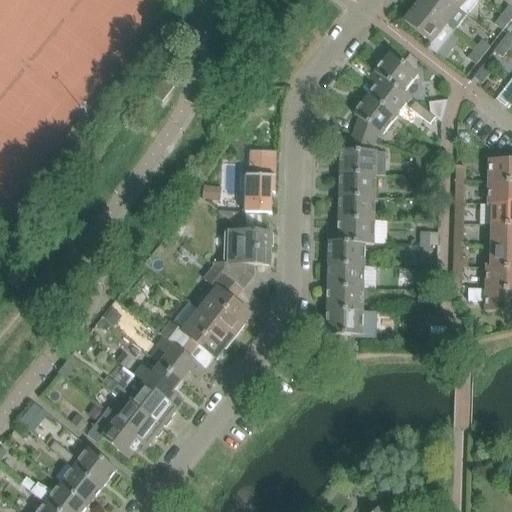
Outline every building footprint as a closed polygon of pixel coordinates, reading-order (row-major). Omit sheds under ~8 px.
[(467,16),(446,0),(421,0),(418,5),(453,33),(467,16)] [(446,0),(467,16),(479,0),(446,0)] [(453,33),(418,5),(404,23),(431,44),(427,48),(436,55),(453,33)] [(511,19),(511,9),(509,7),(501,16),(510,23),(511,19)] [(510,23),(501,16),(494,25),(502,32),(503,30),(510,23)] [(511,46),(511,37),(508,34),(501,43),(509,50),(511,46)] [(475,50),(483,56),(490,48),(482,41),(475,50)] [(502,59),(509,50),(501,43),(494,52),(502,59)] [(476,65),(483,56),(475,50),(468,59),(476,65)] [(404,94),(418,76),(390,53),(376,71),(404,94)] [(489,75),(481,69),(474,78),(482,84),(489,75)] [(411,99),(404,94),(376,71),(369,80),(376,86),(368,96),(396,119),(411,99)] [(511,79),(495,101),(506,110),(509,105),(511,107),(511,79)] [(162,103),(174,88),(164,80),(163,80),(152,95),(162,103)] [(396,119),(368,96),(353,115),(358,119),(352,135),(375,143),(378,134),(382,137),(396,119)] [(420,117),(425,110),(415,102),(410,109),(420,117)] [(420,117),(430,125),(435,118),(425,110),(420,117)] [(340,151),(340,174),(376,175),(384,176),(384,156),(377,152),(372,152),(375,143),(352,135),(346,152),(340,151)] [(275,194),(275,177),(276,153),(247,152),(245,212),(217,211),(245,234),(246,214),(271,215),(272,194),(275,194)] [(489,161),(489,183),(511,183),(511,161),(499,161),(489,161)] [(464,168),(456,167),(456,182),(464,182),(464,168)] [(339,198),(375,199),(376,175),(340,174),(339,198)] [(456,182),(455,204),(463,204),(464,182),(456,182)] [(511,205),(511,183),(489,183),(488,206),(492,206),(492,205),(511,205)] [(221,187),(203,185),(201,199),(219,201),(221,187)] [(422,188),(422,200),(431,200),(432,188),(422,188)] [(338,221),(375,222),(375,199),(339,198),(338,221)] [(431,213),(431,200),(422,200),(422,213),(431,213)] [(455,218),(455,220),(463,220),(463,204),(455,204),(455,218)] [(492,206),(492,226),(511,226),(511,205),(492,205),(492,206)] [(338,221),(338,234),(329,234),(329,243),(365,244),(374,245),(375,222),(338,221)] [(462,244),(463,226),(454,225),(454,244),(462,244)] [(511,226),(492,226),(491,248),(511,248),(511,226)] [(430,246),(430,234),(421,233),(421,246),(430,246)] [(270,267),(271,235),(245,234),(225,234),(224,264),(214,264),(214,268),(242,290),(253,277),(250,275),(250,266),(270,267)] [(329,243),(328,266),(364,268),(365,244),(329,243)] [(454,244),(453,258),(462,258),(462,244),(454,244)] [(430,246),(421,246),(420,246),(420,259),(429,259),(430,246)] [(511,248),(491,248),(491,268),(491,269),(511,269),(511,248)] [(461,277),(462,258),(453,258),(453,277),(461,277)] [(364,268),(328,266),(327,290),(363,291),(364,268)] [(233,302),(242,290),(214,268),(204,281),(217,291),(200,312),(233,338),(251,316),(233,302)] [(511,291),(511,269),(491,269),(491,268),(486,268),(486,291),(511,291)] [(453,277),(453,291),(461,291),(461,277),(453,277)] [(419,279),(419,292),(428,292),(429,279),(419,279)] [(363,291),(327,290),(327,313),(363,314),(363,291)] [(485,303),(485,313),(511,313),(511,291),(486,291),(468,290),(468,303),(485,303)] [(419,292),(419,304),(428,305),(428,292),(419,292)] [(111,310),(102,321),(113,329),(117,324),(116,314),(111,310)] [(161,336),(164,338),(189,358),(198,346),(216,360),(233,338),(200,312),(183,334),(171,324),(161,336)] [(327,313),(326,336),(361,337),(374,337),(375,314),(363,314),(327,313)] [(443,333),(431,333),(431,343),(443,343),(443,333)] [(86,338),(78,349),(86,355),(94,345),(86,338)] [(166,357),(159,366),(181,383),(190,372),(200,380),(207,372),(189,358),(164,338),(156,349),(166,357)] [(124,354),(117,363),(124,368),(125,369),(132,360),(124,354)] [(58,374),(58,375),(67,382),(77,370),(67,362),(58,374)] [(173,393),(181,383),(159,366),(152,375),(142,367),(134,377),(136,378),(177,410),(183,401),(173,393)] [(101,386),(111,394),(117,386),(107,378),(101,386)] [(171,417),(177,410),(136,378),(125,392),(127,394),(124,398),(163,428),(167,427),(172,421),(171,417)] [(125,392),(117,386),(111,394),(117,399),(106,413),(148,446),(154,438),(158,438),(163,432),(162,428),(163,428),(124,398),(127,394),(125,392)] [(98,445),(103,440),(128,460),(137,449),(142,454),(148,446),(106,413),(87,437),(98,445)] [(77,416),(71,424),(81,432),(88,424),(77,416)] [(49,449),(59,457),(65,450),(55,442),(49,449)] [(103,489),(117,471),(89,448),(88,449),(74,467),(103,489)] [(59,457),(69,465),(75,458),(65,450),(59,457)] [(103,489),(74,467),(60,485),(89,507),(103,489)] [(21,485),(31,493),(36,486),(26,478),(21,485)] [(36,486),(31,493),(41,501),(42,500),(46,503),(57,511),(84,511),(89,507),(60,485),(55,491),(39,482),(36,486)] [(57,511),(46,503),(38,511),(57,511)]
